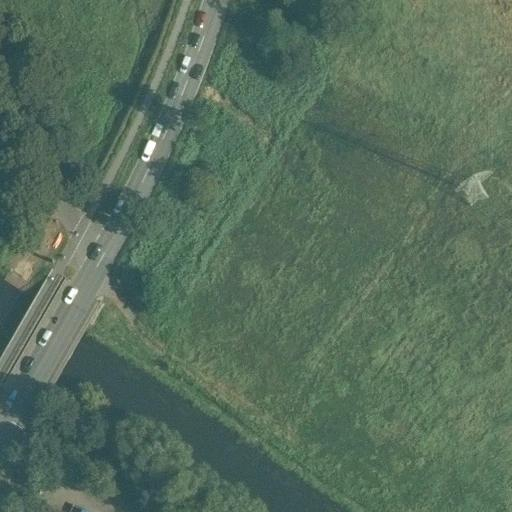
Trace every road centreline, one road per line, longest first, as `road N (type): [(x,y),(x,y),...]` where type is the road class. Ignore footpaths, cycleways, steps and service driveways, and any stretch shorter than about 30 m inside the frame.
road 1 (secondary): [(102,256),(143,181),(216,0)]
road 2 (residential): [(0,62),(79,232),(102,256)]
road 3 (secondary): [(0,437),(102,256)]
